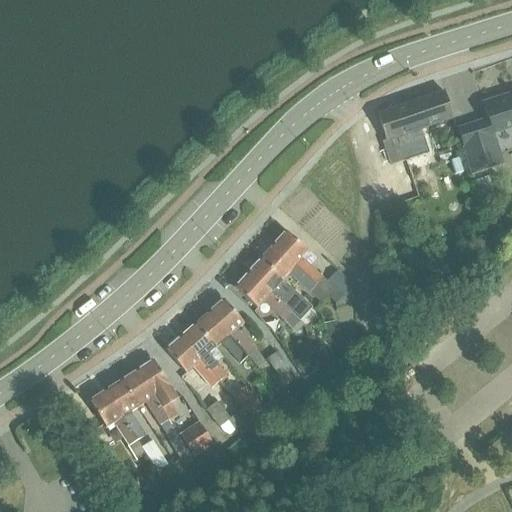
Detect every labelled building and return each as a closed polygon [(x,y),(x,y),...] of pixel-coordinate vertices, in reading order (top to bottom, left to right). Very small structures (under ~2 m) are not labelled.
[(444,93),(378,115),(386,141),(383,142),(391,167),(406,162),(429,154),(424,140),(421,130),(453,119),(444,93)] [(472,125),(457,129),(472,177),(486,172),(482,159),(500,154),(493,134),(511,128),(511,94),(502,97),(503,101),(483,107),(487,120),(472,125)] [(489,178),(474,183),(479,199),(494,193),(489,178)] [(286,233),(273,247),(316,286),(317,286),(328,296),(329,297),(335,303),(336,308),(354,289),(337,272),(327,283),(303,261),(309,254),(286,233)] [(454,240),(442,242),(445,254),(457,251),(454,240)] [(273,247),(261,261),(284,282),(290,275),(321,305),(328,296),(317,286),(316,286),(273,247)] [(261,261),(248,275),(291,314),(301,323),(307,316),(313,310),(284,282),(261,261)] [(248,275),(235,289),(258,310),(264,303),(284,321),(285,320),(298,332),(304,326),(301,323),(291,314),(248,275)] [(209,314),(249,360),(258,371),(266,364),(237,331),(244,325),(224,301),(209,314)] [(209,314),(195,326),(215,350),(222,344),(241,366),(249,360),(209,314)] [(334,323),(323,325),(328,343),(338,341),(334,323)] [(215,350),(195,326),(181,339),(219,383),(226,376),(208,355),(215,350)] [(219,383),(181,339),(166,351),(186,375),(193,368),(211,389),(219,383)] [(321,347),(314,349),(322,370),(329,366),(321,347)] [(277,375),(287,369),(277,353),(267,360),(277,375)] [(137,372),(168,421),(177,416),(170,405),(178,400),(153,362),(137,372)] [(137,372),(121,383),(138,408),(145,404),(160,426),(170,443),(169,443),(180,460),(190,454),(168,421),(137,372)] [(138,408),(121,383),(105,393),(137,442),(145,455),(158,474),(168,468),(152,442),(149,444),(144,437),(145,436),(130,413),(138,408)] [(273,388),(263,395),(270,404),(280,397),(273,388)] [(246,389),(236,397),(250,414),(259,405),(246,389)] [(137,442),(105,393),(89,403),(106,429),(114,424),(128,447),(137,442)] [(218,404),(207,413),(223,434),(229,437),(250,422),(243,412),(231,420),(218,404)] [(212,445),(199,425),(180,438),(193,458),(212,445)] [(128,447),(127,448),(135,461),(145,455),(137,442),(128,447)] [(109,448),(100,454),(111,471),(120,466),(109,448)] [(141,479),(130,483),(133,493),(144,489),(141,479)]
